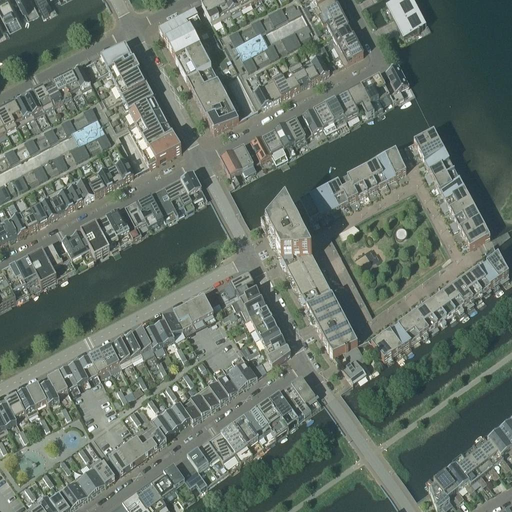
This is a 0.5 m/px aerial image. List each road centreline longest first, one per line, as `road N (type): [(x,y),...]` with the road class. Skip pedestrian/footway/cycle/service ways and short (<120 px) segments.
road 1 (residential): [(346,0),(383,68),(200,163)]
road 2 (residential): [(0,391),(251,259)]
road 3 (residential): [(307,365),(103,511)]
road 4 (residential): [(200,163),(0,269)]
road 5 (residential): [(131,30),(200,163)]
road 6 (residential): [(131,30),(0,100)]
